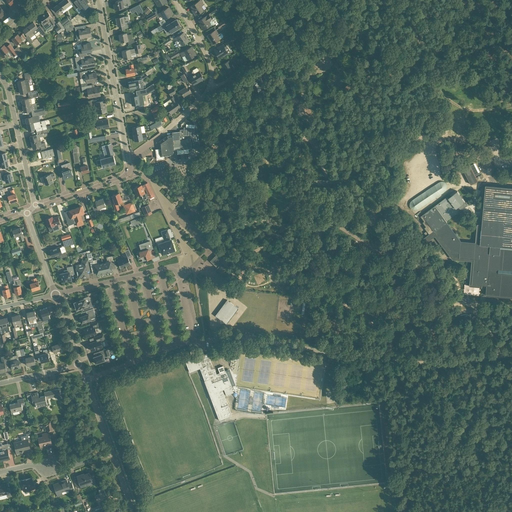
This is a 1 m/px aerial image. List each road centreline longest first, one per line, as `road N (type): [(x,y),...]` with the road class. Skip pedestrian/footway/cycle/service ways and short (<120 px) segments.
road 1 (track): [(511,319),(458,312),(397,339),(336,298),(311,295),(306,281),(327,183),(303,90),(345,30),(373,34),(409,20),(421,69),(446,98),(471,111),(511,106)]
road 2 (unclassified): [(86,380),(178,344),(218,338),(407,366),(445,364)]
road 3 (residential): [(55,294),(192,261),(145,167)]
road 4 (track): [(408,484),(417,465),(475,463),(445,364)]
road 5 (residential): [(127,157),(98,0)]
road 6 (track): [(265,195),(345,179),(376,127)]
road 7 (residential): [(35,206),(0,75)]
road 8 (track): [(313,140),(243,129),(193,105)]
